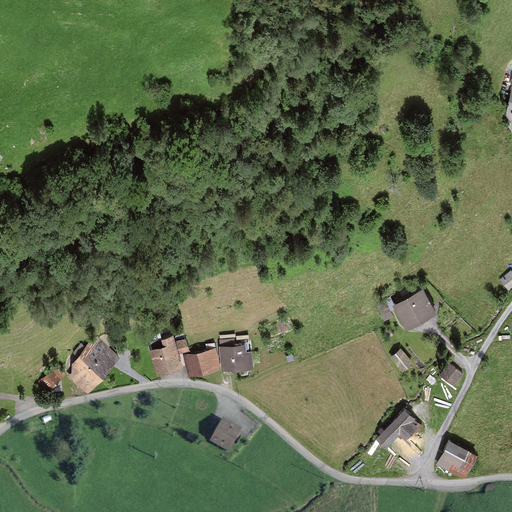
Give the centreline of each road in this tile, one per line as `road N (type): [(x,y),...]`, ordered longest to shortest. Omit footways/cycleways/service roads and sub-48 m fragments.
road 1 (unclassified): [(0,430),(32,410),(191,381),(251,405),(336,474),(418,482)]
road 2 (unclassified): [(511,306),(418,482)]
